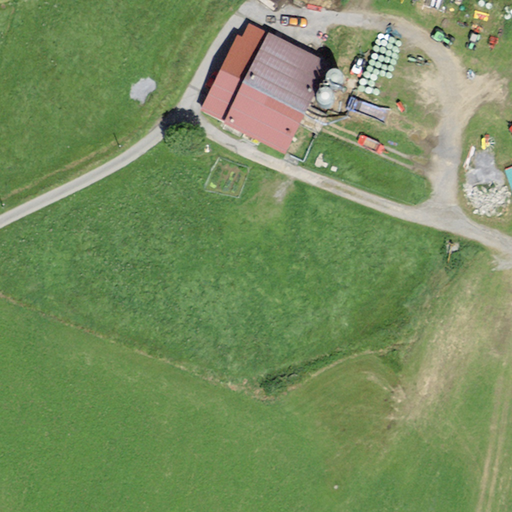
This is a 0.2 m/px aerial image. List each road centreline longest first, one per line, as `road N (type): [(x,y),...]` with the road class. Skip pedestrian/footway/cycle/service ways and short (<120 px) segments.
road 1 (track): [(511,247),(271,164),(186,115),(0,222)]
road 2 (track): [(437,221),(452,86),(422,39),(378,22),(245,16),(215,52),(186,115)]
